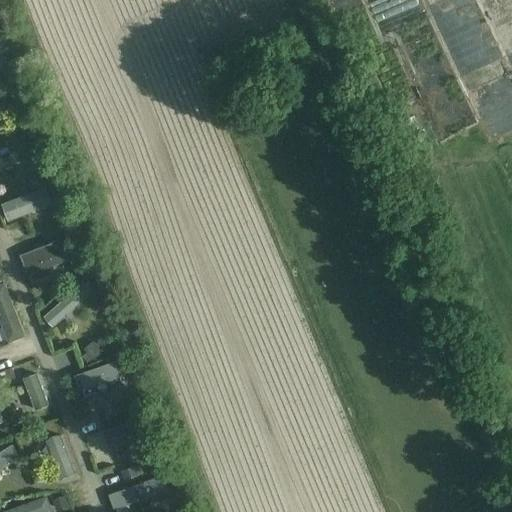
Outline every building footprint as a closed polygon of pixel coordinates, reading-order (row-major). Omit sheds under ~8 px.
[(41,172),(0,190),(0,198),(5,209),(49,189),(41,172)] [(18,255),(43,248),(39,233),(14,240),(18,255)] [(39,297),(48,313),(90,287),(80,272),(39,297)] [(5,281),(0,282),(0,317),(8,339),(25,333),(5,281)] [(103,348),(97,340),(86,349),(87,350),(82,354),(87,361),(92,357),(93,357),(103,348)] [(0,356),(0,381),(16,377),(10,354),(0,356)] [(26,397),(40,394),(31,360),(17,364),(26,397)] [(74,422),(93,415),(88,400),(69,406),(74,422)] [(132,406),(97,417),(103,437),(115,433),(117,440),(140,433),(132,406)] [(31,428),(36,454),(46,452),(49,470),(68,466),(59,423),(31,428)] [(88,460),(92,472),(112,466),(108,453),(88,460)] [(139,474),(136,465),(121,471),(125,480),(139,474)] [(45,493),(2,509),(2,511),(43,511),(51,509),(45,493)]
